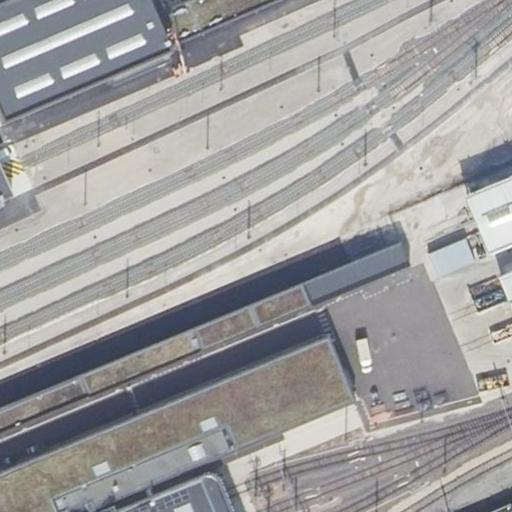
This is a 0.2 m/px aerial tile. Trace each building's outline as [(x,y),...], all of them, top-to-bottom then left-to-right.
[(191,0),(153,16),(147,2),(146,0),(0,0),(0,117),(3,125),(169,55),(167,50),(285,0),(191,0)] [(0,202),(10,198),(0,175),(0,202)] [(511,183),(473,200),(478,212),(488,239),(494,250),(511,242),(511,183)] [(400,242),(0,410),(0,438),(410,266),(400,242)] [(0,473),(0,511),(229,511),(223,496),(216,478),(212,474),(204,473),(109,511),(66,511),(83,504),(86,511),(94,511),(353,403),(326,339),(0,473)]
